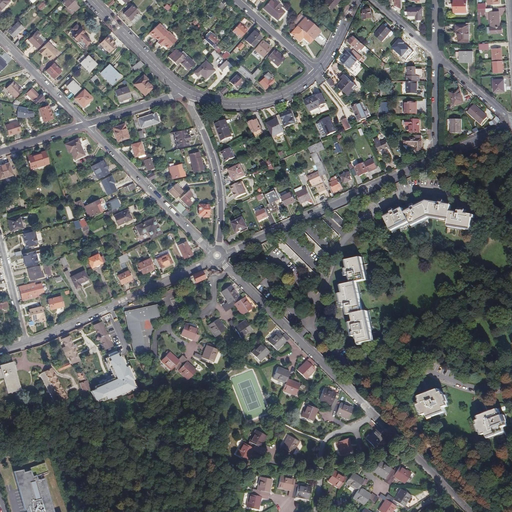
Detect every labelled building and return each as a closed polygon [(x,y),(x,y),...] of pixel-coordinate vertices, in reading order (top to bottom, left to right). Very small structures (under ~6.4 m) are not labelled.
[(0,0),(0,11),(10,2),(7,0),(0,0)] [(63,0),(62,2),(61,3),(66,8),(64,10),(70,16),(78,7),(71,0),(63,0)] [(339,0),(327,0),(324,4),(331,10),(333,7),(331,5),(334,2),(336,4),(339,0)] [(468,12),(467,0),(459,0),(454,0),(455,13),(468,12)] [(273,3),(270,1),(263,9),(276,20),(279,16),(280,17),(284,13),(279,9),(281,7),(275,2),(273,3)] [(139,14),(132,7),(124,15),(134,25),(141,17),(139,15),(137,17),(136,17),(139,14)] [(423,9),(409,8),(409,15),(417,15),(417,20),(423,20),(423,9)] [(372,13),(371,9),(364,11),(364,14),(363,15),(364,20),(373,18),(373,13),(372,13)] [(500,27),(500,12),(490,12),(492,34),(502,33),(502,27),(500,27)] [(304,18),(297,26),(314,41),(321,33),(304,18)] [(23,28),(16,22),(7,31),(13,38),(23,28)] [(80,29),(76,25),(72,29),(75,33),(72,37),(83,48),(89,41),(82,34),(83,33),(79,30),(80,29)] [(154,37),(158,42),(168,33),(159,25),(149,34),(153,38),(154,37)] [(246,32),(239,25),(233,32),(240,39),(246,32)] [(391,37),(394,33),(385,25),(376,35),(383,42),(389,35),(391,37)] [(470,42),(469,25),(456,25),(456,31),(459,31),(459,42),(470,42)] [(309,44),(312,40),(297,26),(290,34),(299,42),(302,38),(309,44)] [(40,34),(36,31),(27,40),(36,49),(42,43),(37,37),(40,34)] [(261,38),(254,32),(245,42),(253,48),(261,38)] [(158,42),(157,43),(161,47),(163,45),(167,50),(176,41),(168,33),(158,42)] [(204,40),(214,50),(217,48),(214,46),(219,41),(215,38),(216,36),(213,33),(208,38),(207,37),(204,40)] [(107,36),(100,43),(109,53),(116,46),(107,36)] [(362,51),(366,47),(363,45),(354,37),(353,39),(352,38),(349,42),(359,51),(360,50),(362,51)] [(50,39),(38,51),(42,55),(43,55),(44,54),(50,60),(57,52),(54,49),(57,47),(50,39)] [(392,48),(406,61),(414,52),(410,48),(409,50),(403,45),(405,43),(400,39),(392,48)] [(270,49),(262,42),(254,50),(263,57),(270,49)] [(167,59),(176,67),(180,63),(185,58),(177,49),(167,59)] [(493,49),(493,62),(503,61),(502,49),(493,49)] [(278,54),(274,50),(268,58),(278,67),(285,59),(280,56),(279,57),(277,55),(278,54)] [(352,71),(360,62),(356,59),(351,54),(349,52),(341,61),(352,71)] [(473,63),(474,52),(461,52),(461,62),(473,63)] [(85,57),(83,55),(77,60),(79,63),(81,62),(85,57)] [(87,56),(85,57),(81,62),(90,71),(96,65),(87,56)] [(185,58),(180,63),(187,71),(194,65),(186,57),(185,58)] [(144,65),(140,61),(132,67),(135,72),(144,65)] [(231,66),(226,61),(219,69),(222,72),(227,67),(229,68),(231,66)] [(504,73),(503,61),(493,62),(494,74),(504,73)] [(214,71),(206,62),(193,74),(198,78),(201,75),(205,80),(214,71)] [(61,71),(54,63),(46,71),(54,78),(61,71)] [(113,70),(109,65),(101,73),(112,84),(116,80),(117,81),(121,78),(121,76),(113,70)] [(239,73),(247,81),(251,76),(243,69),(240,66),(236,71),(239,73)] [(418,82),(420,82),(420,77),(423,77),(423,70),(417,70),(417,68),(409,68),(409,77),(407,77),(407,82),(418,82)] [(251,76),(254,79),(260,72),(257,69),(251,76)] [(273,78),(268,72),(263,76),(265,77),(259,83),(266,90),(274,82),(271,79),(273,78)] [(143,76),(134,85),(145,96),(152,88),(145,82),(148,80),(143,76)] [(237,76),(229,83),(236,90),(244,83),(237,76)] [(247,81),(252,85),(256,80),(254,79),(251,76),(247,81)] [(358,88),(345,76),(342,80),(344,82),(339,88),(350,98),(358,88)] [(66,86),(75,95),(81,88),(73,80),(66,86)] [(505,92),(504,80),(494,81),(494,92),(505,92)] [(21,90),(13,81),(5,89),(14,98),(21,90)] [(418,82),(407,82),(406,94),(417,94),(418,82)] [(131,98),(127,87),(115,92),(118,102),(131,98)] [(37,103),(42,98),(40,95),(38,96),(31,89),(26,95),(35,104),(37,102),(37,103)] [(464,102),(460,89),(450,92),(454,106),(464,102)] [(92,98),(83,90),(74,99),(78,102),(79,101),(84,106),(92,98)] [(309,99),(314,110),(319,107),(326,104),(321,94),(309,99)] [(379,103),(378,114),(383,114),(389,114),(389,102),(381,102),(381,103),(379,103)] [(368,118),(361,103),(353,106),(360,121),(368,118)] [(417,114),(417,103),(405,103),(405,113),(417,114)] [(16,106),(11,105),(13,109),(17,112),(16,116),(25,118),(33,116),(31,113),(27,112),(27,109),(16,106)] [(487,117),(474,105),(468,112),(480,124),(487,117)] [(56,118),(54,109),(41,113),(44,122),(56,118)] [(292,111),(277,116),(279,119),(281,125),(284,124),(285,127),(298,123),(296,117),(294,117),(292,111)] [(159,122),(156,113),(139,119),(141,128),(159,122)] [(328,136),(337,131),(330,118),(321,122),(322,123),(317,125),(320,130),(324,128),(328,136)] [(226,119),(216,123),(223,140),(233,136),(226,119)] [(273,137),(285,132),(281,125),(279,119),(268,125),(273,137)] [(346,131),(352,128),(347,119),(342,121),(346,131)] [(254,122),(254,121),(249,123),(255,137),(262,134),(260,129),(261,128),(257,120),(254,122)] [(420,120),(406,120),(406,126),(410,126),(410,133),(419,133),(420,120)] [(21,132),(17,121),(5,126),(8,136),(21,132)] [(461,134),(461,121),(451,121),(450,133),(461,134)] [(128,138),(124,125),(113,128),(117,141),(128,138)] [(188,146),(185,130),(173,132),(177,149),(188,146)] [(421,152),(422,136),(414,136),(414,139),(404,139),(404,145),(415,145),(415,152),(421,152)] [(71,153),(84,148),(80,139),(77,140),(65,145),(69,153),(71,152),(71,153)] [(391,148),(387,140),(381,143),(379,139),(375,141),(380,152),(391,148)] [(339,153),(343,151),(339,141),(335,143),(339,153)] [(322,142),(320,143),(309,148),(312,155),(317,152),(325,149),(322,142)] [(140,143),(132,145),(131,146),(134,158),(144,156),(140,143)] [(88,156),(84,148),(71,153),(75,162),(88,156)] [(236,158),(231,148),(223,153),(225,157),(226,157),(228,162),(236,158)] [(47,164),(43,152),(38,153),(38,155),(26,159),(30,170),(47,164)] [(317,152),(312,155),(316,164),(321,161),(317,152)] [(200,160),(198,153),(189,155),(194,173),(203,171),(201,160),(200,160)] [(150,158),(143,160),(146,172),(153,171),(150,158)] [(377,168),(374,159),(356,168),(359,176),(377,168)] [(316,164),(319,172),(321,176),(327,174),(321,161),(316,164)] [(103,165),(102,162),(91,168),(97,180),(108,174),(105,170),(107,169),(104,164),(103,165)] [(11,174),(7,164),(0,166),(0,180),(4,179),(4,176),(11,174)] [(229,170),(234,182),(246,177),(241,165),(229,170)] [(183,173),(181,166),(174,167),(173,168),(170,169),(171,178),(177,177),(177,178),(185,177),(184,172),(183,173)] [(304,184),(307,183),(304,176),(302,171),(299,172),(304,184)] [(327,192),(328,192),(321,176),(319,172),(309,177),(313,186),(316,185),(321,195),(327,192)] [(351,180),(348,173),(341,176),(344,183),(351,180)] [(114,184),(111,176),(101,181),(108,196),(118,191),(115,185),(113,186),(112,185),(114,184)] [(334,193),(343,189),(339,179),(337,180),(335,177),(332,178),(332,180),(330,180),(331,183),(330,183),(334,193)] [(247,194),(242,183),(232,187),(237,199),(247,194)] [(133,184),(123,189),(126,195),(136,190),(133,184)] [(176,185),(173,187),(171,185),(170,187),(171,189),(168,192),(175,200),(183,192),(176,185)] [(295,190),(301,204),(311,199),(307,189),(304,190),(302,187),(295,190)] [(192,196),(189,191),(180,200),(187,207),(194,200),(191,197),(192,196)] [(280,194),(286,207),(296,202),(292,194),(288,195),(286,191),(280,194)] [(271,205),(268,206),(271,212),(278,209),(275,203),(280,201),(276,192),(267,196),(271,205)] [(98,201),(99,200),(95,193),(90,195),(93,203),(98,201)] [(78,210),(83,208),(80,201),(82,200),(79,195),(76,197),(77,199),(74,201),(76,206),(78,210)] [(117,200),(108,204),(113,213),(119,211),(118,208),(120,207),(117,200)] [(100,204),(98,201),(93,203),(83,208),(88,219),(99,214),(95,206),(100,204)] [(185,210),(186,209),(179,202),(174,207),(181,214),(185,210)] [(450,220),(451,213),(452,207),(444,206),(444,203),(441,202),(440,205),(427,203),(416,208),(415,206),(411,208),(412,210),(406,213),(405,213),(410,222),(411,225),(429,217),(450,220)] [(209,214),(209,206),(199,206),(200,216),(204,216),(204,215),(209,214)] [(260,222),(269,217),(266,209),(256,214),(260,222)] [(131,219),(127,210),(113,216),(117,226),(131,219)] [(392,231),(410,222),(405,213),(403,210),(396,213),(395,211),(392,212),(393,214),(386,218),(392,231)] [(459,215),(451,213),(450,220),(449,227),(471,231),(474,217),(466,216),(467,212),(459,211),(459,215)] [(343,229),(348,224),(336,213),(331,218),(343,229)] [(248,228),(242,215),(236,218),(237,222),(233,224),(236,233),(242,230),(243,232),(248,230),(247,229),(248,228)] [(22,229),(19,218),(7,221),(10,232),(22,229)] [(160,233),(153,219),(137,227),(140,234),(148,231),(151,237),(160,233)] [(335,241),(340,237),(324,221),(319,225),(335,241)] [(89,230),(87,226),(81,229),(85,239),(90,236),(87,231),(89,230)] [(323,260),(328,256),(303,230),(298,235),(323,260)] [(26,248),(37,245),(34,232),(22,235),(23,239),(22,239),(24,244),(25,244),(26,248)] [(314,282),(319,277),(282,239),(277,244),(314,282)] [(187,242),(178,246),(184,259),(193,255),(187,242)] [(37,263),(34,252),(22,255),(24,259),(25,259),(27,266),(37,263)] [(129,259),(126,253),(123,255),(120,257),(122,262),(129,259)] [(101,260),(99,255),(88,260),(93,268),(105,263),(103,259),(101,260)] [(156,258),(153,260),(158,270),(161,269),(173,263),(169,255),(157,260),(156,258)] [(63,269),(69,266),(65,257),(58,260),(60,265),(62,264),(63,267),(62,267),(63,269)] [(352,285),(356,284),(366,281),(361,259),(347,262),(349,269),(345,270),(346,277),(350,277),(352,285)] [(154,270),(150,261),(139,266),(143,275),(154,270)] [(41,274),(38,266),(27,269),(30,282),(43,278),(42,274),(41,274)] [(88,280),(84,271),(71,278),(76,289),(81,286),(80,284),(88,280)] [(132,280),(128,271),(117,276),(121,284),(132,280)] [(201,272),(193,276),(196,282),(204,278),(201,272)] [(35,285),(35,283),(19,286),(23,300),(39,296),(38,293),(43,291),(41,283),(35,285)] [(362,312),(356,284),(352,285),(342,286),(344,294),(340,295),(343,309),(347,308),(348,316),(353,315),(362,312)] [(221,293),(228,302),(229,304),(232,301),(239,297),(231,286),(221,293)] [(60,296),(47,300),(49,309),(63,306),(60,296)] [(235,304),(235,306),(242,315),(252,309),(244,298),(235,304)] [(234,303),(224,309),(226,312),(235,306),(235,304),(234,303)] [(159,316),(157,305),(124,313),(134,356),(145,353),(138,321),(159,316)] [(40,321),(45,320),(41,306),(28,309),(31,320),(38,318),(40,321)] [(362,312),(353,315),(354,323),(350,324),(354,338),(358,337),(359,345),(373,342),(367,312),(362,312)] [(225,330),(218,319),(208,326),(215,337),(225,330)] [(236,334),(237,333),(234,328),(236,327),(232,321),(229,324),(236,334)] [(234,328),(237,333),(241,339),(252,331),(245,321),(236,327),(234,328)] [(105,351),(118,345),(112,332),(116,330),(114,324),(109,326),(108,325),(103,327),(101,323),(94,326),(105,351)] [(181,336),(194,341),(196,335),(198,329),(185,324),(181,336)] [(287,341),(282,337),(278,333),(269,342),(277,351),(287,341)] [(67,334),(60,337),(66,350),(64,351),(66,359),(69,358),(72,364),(79,361),(69,337),(67,334)] [(260,362),(269,353),(261,344),(251,354),(260,362)] [(207,346),(203,356),(202,358),(208,361),(213,363),(218,350),(207,346)] [(172,371),(176,367),(180,362),(178,361),(170,353),(162,362),(172,371)] [(202,358),(203,356),(196,354),(195,357),(207,362),(208,361),(202,358)] [(114,371),(121,367),(116,356),(108,360),(114,371)] [(176,367),(177,368),(185,359),(183,356),(178,361),(180,362),(176,367)] [(177,368),(180,370),(187,362),(188,361),(185,359),(177,368)] [(24,389),(16,361),(3,365),(4,368),(0,369),(0,378),(6,377),(11,392),(24,389)] [(187,362),(180,370),(179,371),(189,380),(197,371),(187,362)] [(311,366),(307,362),(298,372),(306,380),(315,370),(311,366)] [(287,380),(290,373),(278,368),(273,379),(286,384),(283,391),(295,396),(299,385),(287,380)] [(80,381),(85,379),(82,370),(77,372),(80,381)] [(65,396),(54,372),(43,377),(53,400),(59,397),(60,399),(65,396)] [(84,392),(90,390),(86,382),(81,384),(84,392)] [(111,391),(113,390),(110,383),(90,392),(93,399),(102,395),(104,400),(114,396),(111,391)] [(320,400),(332,405),(334,400),(336,394),(324,389),(320,400)] [(439,394),(437,391),(420,397),(422,401),(420,401),(421,405),(418,406),(421,412),(422,412),(423,416),(427,415),(428,418),(446,411),(444,408),(448,407),(447,403),(448,403),(445,396),(444,396),(442,393),(439,394)] [(339,408),(337,413),(336,415),(349,419),(353,408),(341,403),(339,408)] [(313,422),(318,409),(306,405),(301,417),(313,422)] [(503,416),(502,412),(498,414),(496,411),(480,417),(481,420),(477,421),(478,425),(477,426),(480,433),(481,432),(482,436),(486,434),(487,438),(504,432),(503,428),(507,426),(506,423),(504,416),(503,416)] [(380,435),(376,430),(366,439),(375,448),(384,439),(380,435)] [(255,447),(265,453),(267,449),(261,446),(266,436),(256,431),(249,442),(256,446),(255,447)] [(278,450),(285,453),(287,451),(289,452),(288,455),(291,456),(292,454),(299,442),(289,436),(282,448),(280,447),(278,450)] [(353,451),(348,439),(337,443),(341,455),(353,451)] [(263,456),(265,453),(255,447),(249,444),(248,446),(243,443),(237,455),(247,461),(253,451),(263,456)] [(384,479),(391,469),(380,461),(373,471),(384,479)] [(53,511),(45,480),(42,480),(41,477),(48,474),(45,463),(30,469),(31,472),(24,474),(23,471),(13,473),(25,511),(27,510),(27,511),(53,511)] [(400,466),(396,472),(393,477),(394,477),(405,484),(411,473),(400,466)] [(386,483),(394,470),(391,469),(384,479),(383,481),(386,483)] [(393,477),(396,472),(394,470),(386,483),(389,486),(394,477),(393,477)] [(332,474),(329,478),(328,481),(339,488),(346,478),(334,471),(332,474)] [(364,505),(368,499),(371,495),(360,488),(361,485),(364,481),(353,474),(346,483),(357,491),(353,498),(364,505)] [(288,497),(292,498),(293,492),(294,484),(293,484),(293,479),(280,476),(278,489),(289,491),(288,497)] [(262,495),(269,497),(269,493),(272,480),(260,477),(258,491),(263,492),(262,495)] [(293,492),(292,498),(295,498),(296,497),(309,500),(311,488),(298,485),(297,492),(293,492)] [(401,489),(395,499),(394,501),(398,503),(404,507),(411,496),(401,489)] [(269,497),(262,495),(257,494),(256,496),(250,495),(247,508),(259,510),(261,499),(268,500),(269,497)] [(379,499),(384,502),(386,500),(396,506),(397,505),(387,498),(382,495),(379,499)] [(394,501),(395,499),(389,495),(387,498),(397,505),(398,503),(394,501)] [(379,511),(392,511),(396,506),(386,500),(384,502),(379,511)]
